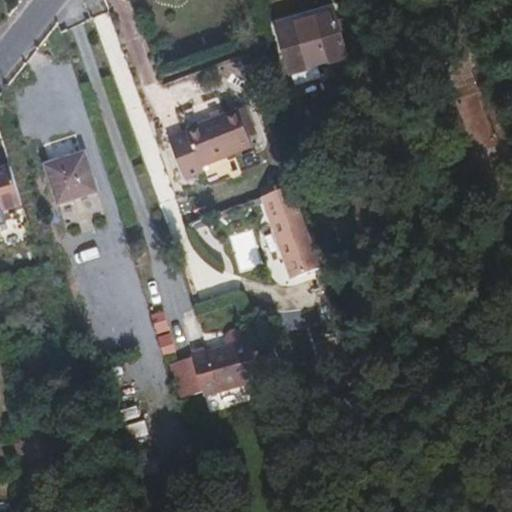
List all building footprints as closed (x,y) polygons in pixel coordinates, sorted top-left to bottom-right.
[(333,15),(277,31),(290,77),(345,60),(333,15)] [(178,135),(161,141),(172,178),(192,171),(190,167),(242,149),(230,112),(177,130),(178,135)] [(94,191),(82,154),(73,157),(85,194),(94,191)] [(85,194),(73,157),(45,166),(57,202),(85,194)] [(0,207),(17,203),(5,165),(0,166),(0,207)] [(315,273),(288,190),(257,198),(280,263),(290,259),(296,279),(315,273)] [(296,279),(290,259),(280,263),(287,282),(296,279)] [(259,392),(246,355),(192,371),(205,409),(259,392)] [(50,421),(12,438),(25,468),(63,451),(50,421)]
